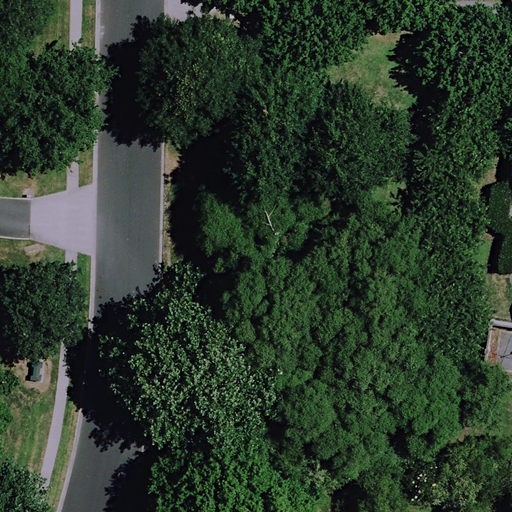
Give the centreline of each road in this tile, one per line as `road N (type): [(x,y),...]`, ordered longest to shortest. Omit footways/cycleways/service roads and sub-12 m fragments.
road 1 (residential): [(94,511),(118,401),(127,295),(131,0)]
road 2 (unknown): [(127,295),(0,252)]
